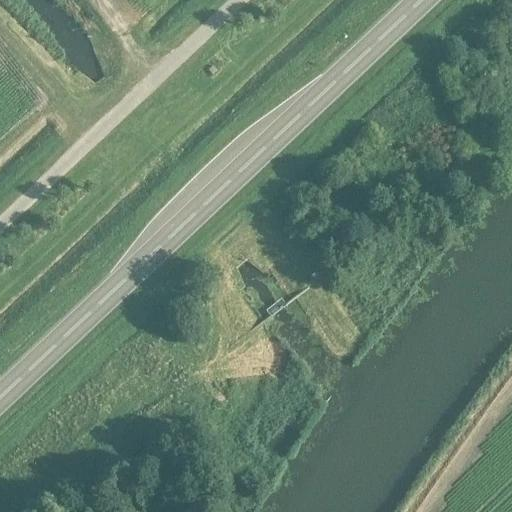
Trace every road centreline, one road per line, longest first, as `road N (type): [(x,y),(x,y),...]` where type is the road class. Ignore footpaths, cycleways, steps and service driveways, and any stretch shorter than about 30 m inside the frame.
road 1 (trunk): [(0,398),(423,0)]
road 2 (unclassified): [(0,223),(237,0)]
